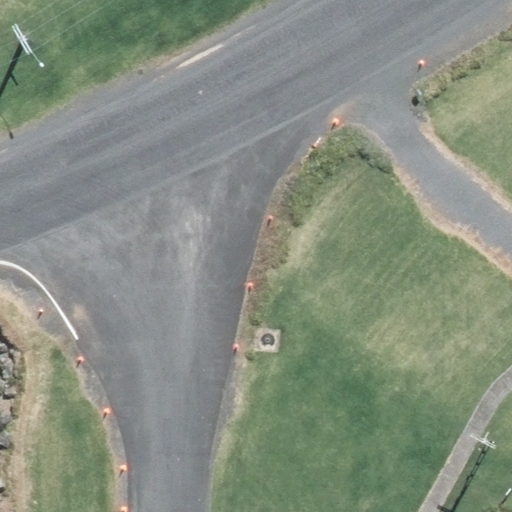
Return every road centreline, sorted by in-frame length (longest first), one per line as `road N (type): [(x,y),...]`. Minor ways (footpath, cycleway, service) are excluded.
road 1 (residential): [(173,511),(164,336),(124,152)]
road 2 (tertiary): [(124,152),(422,0)]
road 3 (tertiary): [(0,204),(124,152)]
